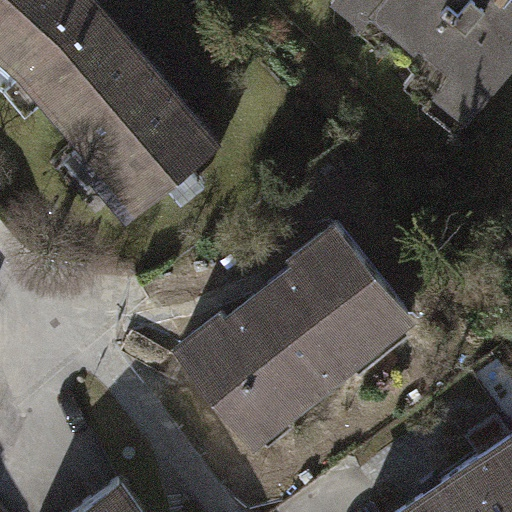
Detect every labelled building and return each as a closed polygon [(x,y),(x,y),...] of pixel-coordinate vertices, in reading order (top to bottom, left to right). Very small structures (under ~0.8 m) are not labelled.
[(0,0),(0,45),(19,63),(84,0),(0,0)] [(213,136),(101,0),(84,0),(19,63),(106,166),(95,178),(123,211),(213,136)] [(511,0),(368,0),(390,27),(388,34),(414,64),(434,79),(425,87),(463,111),(511,49),(511,0)] [(215,309),(177,339),(253,434),(406,312),(331,218),(291,250),(297,258),(222,317),(215,309)] [(511,511),(511,428),(390,511),(511,511)] [(140,511),(120,479),(68,511),(140,511)]
